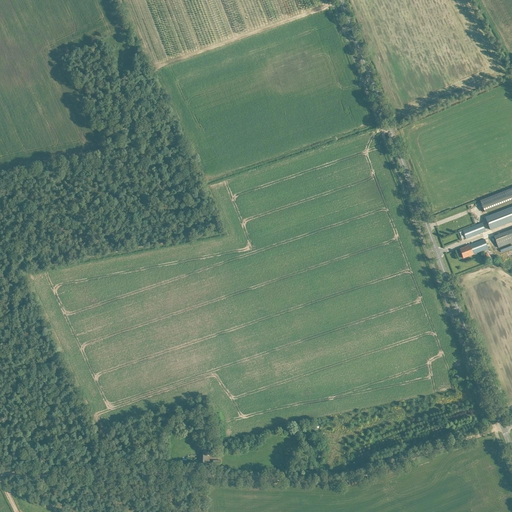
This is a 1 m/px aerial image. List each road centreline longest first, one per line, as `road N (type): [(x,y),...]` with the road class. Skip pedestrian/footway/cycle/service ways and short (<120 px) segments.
road 1 (tertiary): [(503,427),(340,0)]
road 2 (track): [(495,430),(338,481),(120,469)]
